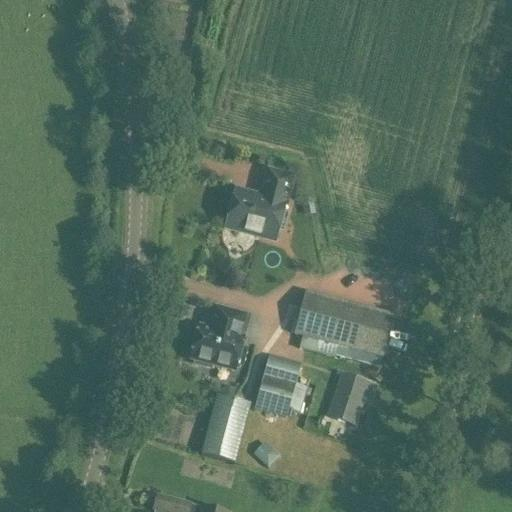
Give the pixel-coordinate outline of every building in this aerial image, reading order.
[(276,244),(294,179),(267,172),(261,198),(236,192),(226,231),(276,244)] [(302,339),(299,350),(333,359),(334,357),(349,361),(351,352),(381,360),(392,316),(305,293),(293,337),(302,339)] [(211,332),(200,329),(192,360),(196,361),(195,365),(210,369),(211,365),(235,371),(249,319),(217,310),(211,332)] [(262,382),(255,409),(259,411),(287,418),(301,366),(269,357),(262,382)] [(362,429),(375,387),(342,376),(329,419),(362,429)] [(224,387),(221,398),(231,401),(234,390),(224,387)] [(234,466),(250,407),(231,401),(221,398),(220,398),(203,457),(234,466)] [(268,470),(280,458),(265,444),(253,456),(268,470)] [(211,511),(200,509),(191,507),(192,506),(158,497),(154,511),(155,511),(154,511),(211,511)]
